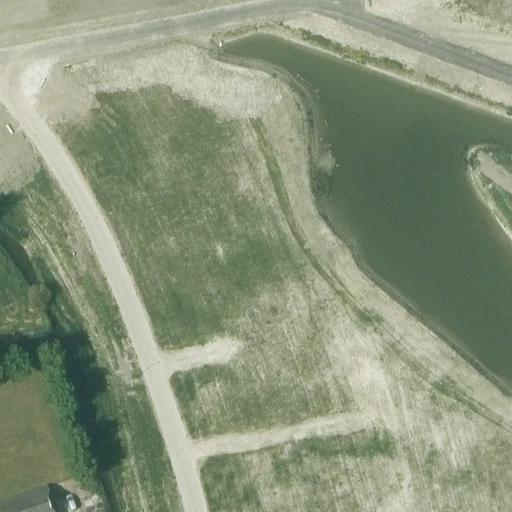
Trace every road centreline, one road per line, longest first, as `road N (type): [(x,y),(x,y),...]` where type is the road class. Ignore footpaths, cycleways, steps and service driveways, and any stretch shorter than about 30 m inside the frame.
road 1 (residential): [(194,511),(107,259),(61,165),(0,85)]
road 2 (residential): [(299,0),(0,57)]
road 3 (residential): [(511,74),(315,0)]
